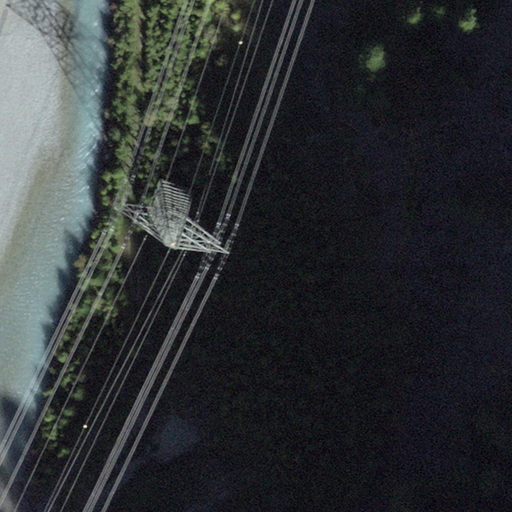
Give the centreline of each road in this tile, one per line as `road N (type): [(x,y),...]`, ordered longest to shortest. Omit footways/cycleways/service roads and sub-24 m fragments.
road 1 (track): [(131,240),(157,279),(321,336),(380,346)]
road 2 (track): [(141,0),(131,240)]
